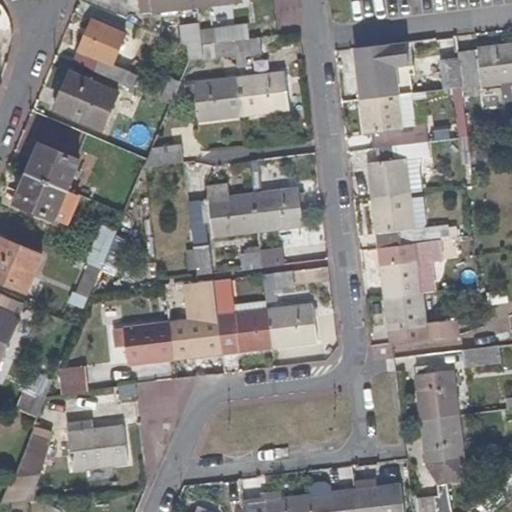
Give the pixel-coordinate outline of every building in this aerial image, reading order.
[(197,0),(142,0),(145,14),(198,7),(197,0)] [(127,35),(95,21),(81,52),(102,61),(114,66),(114,65),(127,35)] [(250,25),(201,31),(204,60),(219,59),(218,45),(230,43),(252,41),(250,25)] [(201,31),(178,34),(178,42),(188,47),(190,61),(204,60),(201,31)] [(252,41),(230,43),(232,57),(238,57),(239,69),(250,68),(249,58),(264,56),(263,39),(252,41)] [(417,41),(400,43),(402,62),(420,60),(417,41)] [(230,43),(218,45),(219,59),(232,57),(230,43)] [(400,43),(390,44),(395,95),(401,94),(406,94),(402,62),(400,43)] [(457,52),(458,57),(461,86),(501,82),(503,98),(511,97),(511,43),(478,47),(478,49),(457,52)] [(390,44),(354,49),(360,100),(395,95),(390,44)] [(443,74),(422,76),(424,91),(461,86),(458,57),(441,59),(443,74)] [(102,61),(97,73),(135,89),(140,77),(114,65),(114,66),(102,61)] [(121,94),(72,73),(56,110),(105,131),(121,94)] [(287,73),(241,79),(246,117),(291,111),(287,73)] [(181,83),(172,79),(162,101),(172,105),(181,83)] [(197,87),(189,86),(190,103),(199,102),(202,122),(246,117),(241,79),(197,85),(197,87)] [(424,92),(453,89),(460,137),(467,136),(461,86),(424,91),(424,92)] [(395,95),(360,100),(365,136),(375,135),(376,148),(377,148),(430,141),(427,122),(410,125),(404,125),(401,94),(395,95)] [(406,94),(401,94),(404,125),(410,125),(406,94)] [(467,136),(460,137),(463,164),(471,163),(467,136)] [(378,162),(369,163),(374,198),(413,192),(424,191),(421,168),(424,158),(431,157),(430,141),(377,148),(378,162)] [(82,162),(41,144),(29,174),(70,192),(82,162)] [(150,167),(181,164),(179,145),(148,148),(150,167)] [(261,161),(251,162),(255,195),(265,194),(261,161)] [(70,192),(29,174),(16,204),(57,222),(70,192)] [(210,199),(212,201),(215,238),(260,232),(255,195),(232,198),(230,186),(208,189),(210,199)] [(265,194),(255,195),(260,232),(305,227),(300,189),(265,194)] [(413,192),(374,198),(380,247),(381,247),(390,246),(459,237),(458,233),(450,233),(449,224),(424,227),(428,223),(424,195),(413,197),(413,192)] [(204,201),(191,203),(193,225),(206,223),(204,201)] [(206,223),(193,225),(196,248),(208,247),(206,223)] [(390,246),(392,260),(383,261),(382,261),(386,296),(424,292),(423,283),(436,280),(433,261),(445,259),(444,256),(451,256),(451,254),(461,252),(459,237),(390,246)] [(45,257),(2,238),(0,242),(0,281),(29,294),(45,257)] [(390,246),(381,247),(383,261),(392,260),(390,246)] [(196,248),(196,251),(199,271),(200,277),(216,275),(213,247),(208,247),(196,248)] [(246,254),(242,255),(244,268),(264,268),(262,253),(261,247),(249,248),(249,251),(246,251),(246,254)] [(286,249),(274,251),(276,266),(288,264),(286,249)] [(196,251),(188,251),(191,272),(199,271),(196,251)] [(274,251),(262,253),(264,268),(276,266),(274,251)] [(102,271),(90,266),(78,296),(89,301),(90,297),(102,271)] [(293,271),(265,275),(268,301),(269,304),(280,302),(279,295),(285,294),(285,290),(296,289),(293,271)] [(237,278),(234,280),(237,305),(268,301),(265,275),(237,278)] [(234,280),(215,282),(224,350),(241,347),(242,354),(275,349),(269,309),(238,313),(237,305),(234,280)] [(205,319),(171,322),(176,363),(212,358),(211,351),(224,350),(215,282),(197,284),(199,301),(203,300),(205,319)] [(424,292),(386,296),(390,334),(396,333),(397,343),(460,335),(458,320),(427,323),(424,292)] [(0,293),(0,309),(21,319),(27,305),(0,293)] [(268,301),(237,305),(238,313),(269,309),(269,304),(268,301)] [(315,303),(269,309),(275,349),(320,343),(315,303)] [(0,365),(21,319),(0,309),(0,365)] [(127,330),(129,347),(131,369),(176,363),(171,322),(126,327),(127,330)] [(127,330),(117,331),(119,347),(129,347),(127,330)] [(501,345),(463,350),(466,367),(503,364),(501,345)] [(241,347),(224,350),(225,356),(242,354),(241,347)] [(418,373),(415,373),(422,419),(461,414),(455,370),(432,371),(432,364),(416,366),(418,373)] [(89,368),(61,371),(64,396),(92,392),(89,368)] [(35,375),(30,383),(18,409),(40,418),(49,399),(55,383),(35,375)] [(138,386),(121,388),(122,399),(139,397),(138,386)] [(422,419),(421,419),(427,464),(443,495),(451,493),(470,491),(461,415),(461,414),(422,419)] [(95,421),(70,425),(76,472),(131,465),(126,427),(96,431),(95,421)] [(57,434),(39,428),(18,478),(43,477),(44,477),(57,434)] [(18,478),(15,478),(3,507),(37,503),(43,477),(18,478)] [(355,482),(356,487),(359,511),(406,511),(402,482),(384,484),(378,479),(355,482)] [(311,485),(312,494),(314,511),(359,511),(356,487),(334,489),(334,482),(311,485)] [(264,501),(245,502),(246,511),(314,511),(312,494),(284,497),(283,490),(262,493),(264,501)] [(443,495),(419,498),(420,511),(454,511),(451,493),(443,495)]
